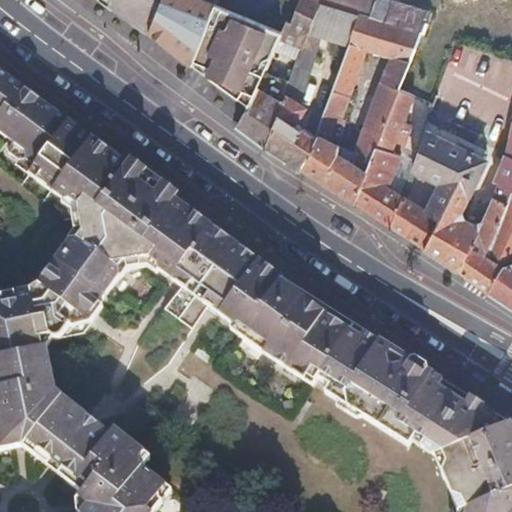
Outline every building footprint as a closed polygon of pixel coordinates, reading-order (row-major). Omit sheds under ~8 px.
[(98,0),(107,6),(148,36),(161,0),(98,0)] [(161,0),(148,36),(189,65),(211,0),(161,0)] [(233,95),(248,105),(280,32),(233,0),(211,0),(189,65),(233,95)] [(251,135),(265,145),(274,123),(264,116),(270,103),(265,99),(277,75),(275,74),(280,62),(295,68),(319,3),(307,0),(298,0),(290,23),(285,21),(280,32),(248,105),(238,126),(251,135)] [(314,136),(313,140),(300,168),(324,184),(354,204),(360,189),(418,33),(421,33),(427,14),(377,0),(374,0),(368,19),(359,16),(348,46),(323,112),(339,118),(364,51),(389,59),(385,70),(353,154),(337,147),(335,150),(314,136)] [(307,0),(319,3),(359,16),(368,19),(374,0),(307,0)] [(377,0),(427,14),(429,9),(432,0),(377,0)] [(295,68),(274,123),(265,145),(283,157),(300,168),(313,140),(293,127),(304,109),(296,103),(305,88),(309,72),(311,63),(318,36),(348,46),(359,16),(319,3),(295,68)] [(421,33),(418,33),(360,189),(354,204),(371,215),(391,229),(401,198),(386,188),(396,170),(400,157),(393,154),(416,91),(436,97),(454,44),(440,39),(448,15),(429,9),(427,14),(421,33)] [(9,155),(21,165),(18,169),(70,208),(77,208),(85,215),(86,237),(77,246),(71,246),(39,288),(31,291),(0,296),(0,356),(43,349),(48,348),(53,344),(80,339),(96,317),(101,310),(97,307),(118,277),(117,271),(122,265),(144,257),(155,266),(155,270),(170,282),(202,306),(231,328),(234,324),(242,329),(237,337),(312,389),(318,381),(354,325),(309,295),(291,283),(242,249),(227,238),(209,226),(183,207),(141,176),(120,161),(104,149),(47,106),(42,112),(38,109),(35,100),(33,99),(31,98),(19,98),(17,96),(24,88),(0,71),(0,134),(16,146),(9,155)] [(511,127),(506,155),(511,157),(511,194),(484,256),(503,269),(488,293),(507,305),(511,308),(511,127)] [(425,213),(401,198),(391,229),(417,245),(452,269),(480,287),(488,293),(503,269),(484,256),(511,194),(511,157),(506,155),(494,180),(499,183),(481,222),(476,223),(472,223),(467,221),(463,219),(461,215),(462,210),(485,160),(424,133),(412,166),(425,173),(424,178),(438,185),(425,213)] [(324,397),(406,451),(408,446),(412,440),(415,434),(444,451),(457,427),(471,424),(477,413),(484,417),(488,410),(460,394),(439,382),(354,325),(318,381),(329,388),(324,397)] [(157,511),(164,503),(161,500),(159,495),(165,488),(141,469),(139,467),(138,462),(143,455),(114,431),(109,436),(95,425),(55,393),(48,348),(43,349),(0,356),(0,452),(10,451),(22,449),(58,476),(82,495),(90,502),(93,511),(157,511)] [(431,461),(444,488),(451,471),(511,504),(511,429),(510,426),(502,430),(497,416),(488,410),(484,417),(477,413),(471,424),(457,427),(444,451),(415,434),(412,440),(408,446),(431,461)] [(139,467),(141,469),(148,460),(143,455),(138,462),(139,467)] [(511,511),(511,504),(451,471),(444,488),(451,498),(461,502),(465,511),(463,511),(511,511)] [(161,500),(164,503),(171,494),(165,488),(159,495),(161,500)] [(93,511),(90,502),(82,495),(78,501),(79,507),(80,511),(93,511)]
